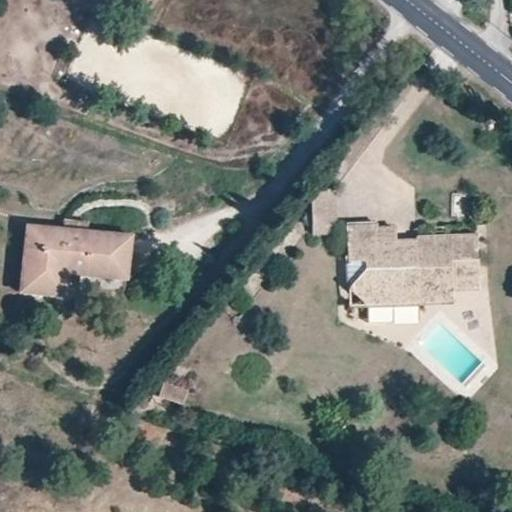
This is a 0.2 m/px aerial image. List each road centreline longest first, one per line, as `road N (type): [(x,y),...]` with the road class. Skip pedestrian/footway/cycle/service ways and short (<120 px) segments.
road 1 (unknown): [(405,0),(344,101),(296,160),(225,221),(163,240)]
road 2 (tertiary): [(511,83),(407,0)]
